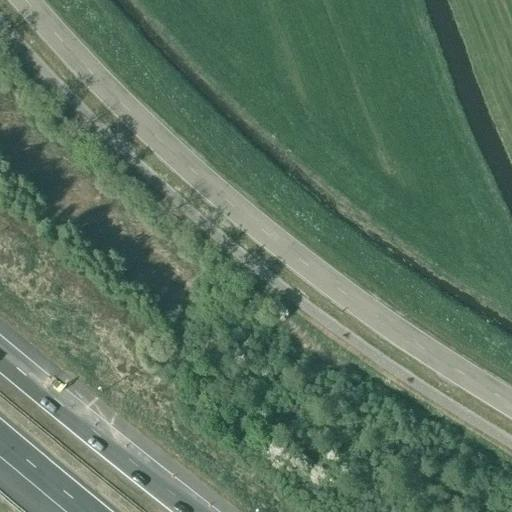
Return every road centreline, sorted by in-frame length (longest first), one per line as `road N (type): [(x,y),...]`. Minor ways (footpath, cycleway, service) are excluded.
road 1 (tertiary): [(511,408),(255,225),(150,135),(26,0)]
road 2 (motorway): [(192,511),(0,358)]
